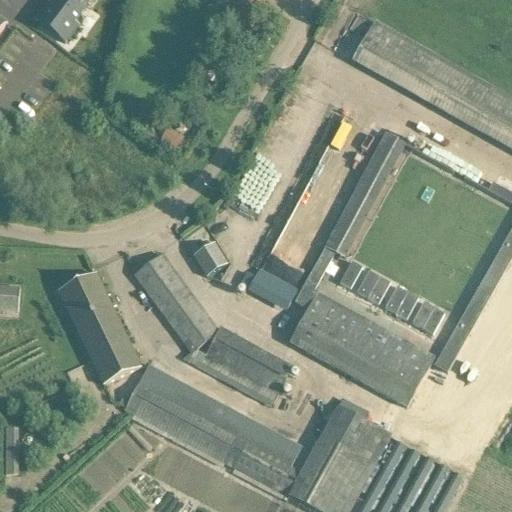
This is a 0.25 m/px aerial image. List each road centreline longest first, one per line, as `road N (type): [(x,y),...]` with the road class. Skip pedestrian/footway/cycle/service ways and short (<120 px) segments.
road 1 (unknown): [(60,239),(184,372),(249,411),(300,428),(315,400),(310,373),(203,301),(176,273),(173,248),(191,194)]
road 2 (unclassified): [(0,228),(60,239),(121,233),(191,194),(220,160),(310,0)]
